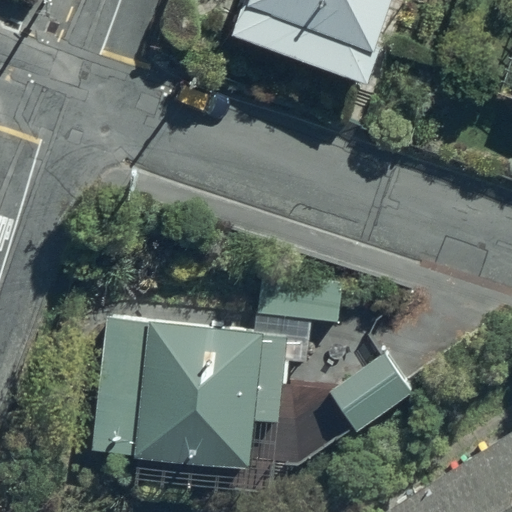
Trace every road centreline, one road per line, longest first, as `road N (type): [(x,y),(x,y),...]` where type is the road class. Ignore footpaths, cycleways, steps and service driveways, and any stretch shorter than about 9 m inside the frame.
road 1 (residential): [(69,92),(511,238)]
road 2 (residential): [(0,255),(37,138),(69,92)]
